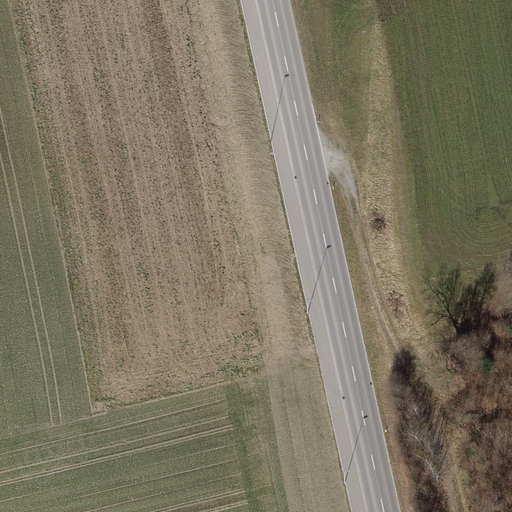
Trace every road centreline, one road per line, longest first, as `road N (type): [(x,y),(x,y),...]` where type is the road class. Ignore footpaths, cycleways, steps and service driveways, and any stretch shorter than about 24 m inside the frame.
road 1 (tertiary): [(271,0),(383,511)]
road 2 (track): [(304,156),(327,158),(345,174),(383,313),(437,425),(456,511)]
